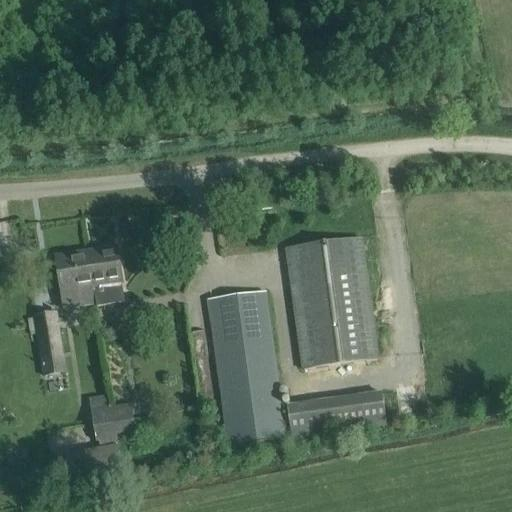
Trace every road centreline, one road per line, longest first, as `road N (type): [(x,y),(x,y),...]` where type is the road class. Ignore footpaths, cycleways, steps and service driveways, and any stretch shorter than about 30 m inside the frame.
road 1 (track): [(511,144),(448,141),(251,163)]
road 2 (unclassified): [(0,193),(251,163)]
